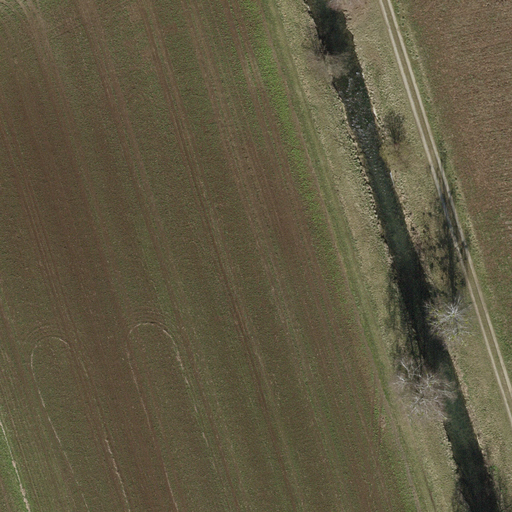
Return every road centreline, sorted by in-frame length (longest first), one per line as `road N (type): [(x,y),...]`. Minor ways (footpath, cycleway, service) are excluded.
road 1 (track): [(283,0),(417,393)]
road 2 (track): [(511,357),(396,0)]
